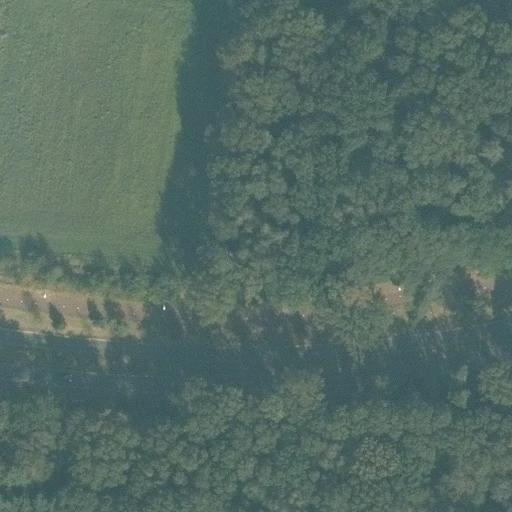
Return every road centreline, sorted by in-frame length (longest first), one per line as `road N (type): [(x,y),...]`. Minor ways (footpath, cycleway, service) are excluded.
road 1 (secondary): [(511,325),(382,347),(254,356),(0,335)]
road 2 (secondary): [(0,371),(220,385),(369,377),(511,355)]
